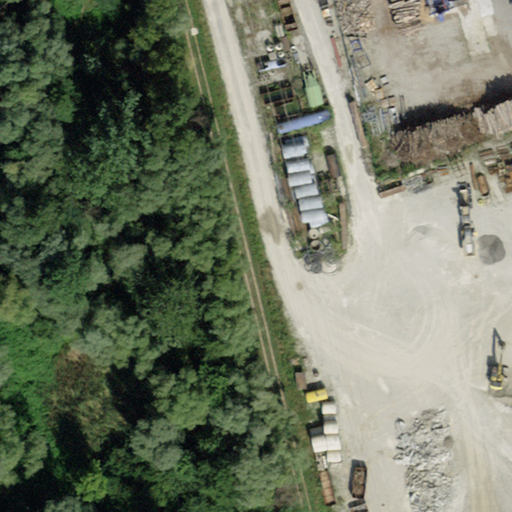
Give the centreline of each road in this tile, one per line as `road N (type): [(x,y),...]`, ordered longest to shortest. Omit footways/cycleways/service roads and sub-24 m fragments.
road 1 (track): [(182,0),(297,511)]
road 2 (unknown): [(324,0),(409,163),(419,200),(511,165)]
